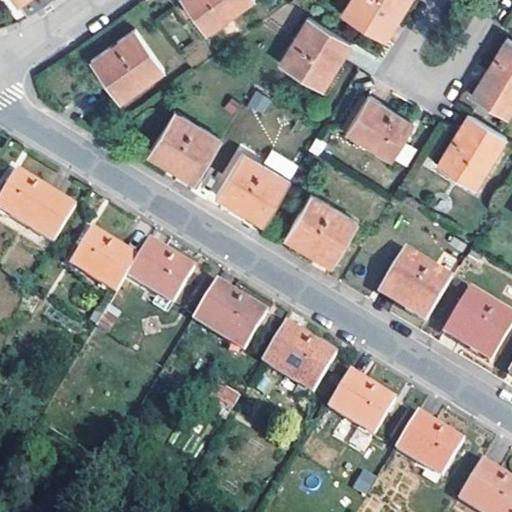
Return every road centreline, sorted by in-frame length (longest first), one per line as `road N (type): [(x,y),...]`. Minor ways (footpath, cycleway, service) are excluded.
road 1 (residential): [(0,97),(511,414)]
road 2 (residential): [(439,0),(407,61),(429,81),(452,74),(499,0)]
